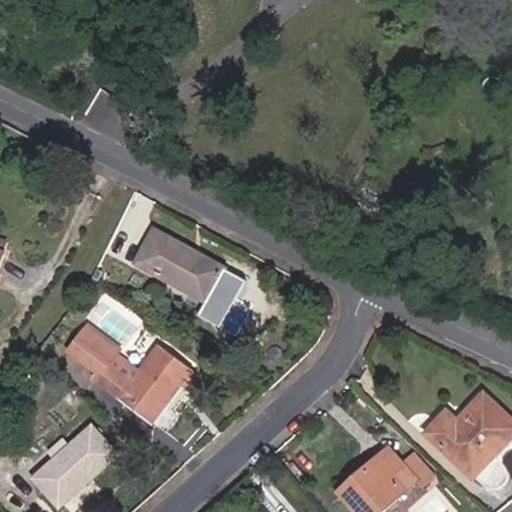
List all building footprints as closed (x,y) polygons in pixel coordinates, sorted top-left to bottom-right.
[(238,267),(165,226),(144,265),(219,303),(238,267)] [(126,343),(136,325),(103,306),(93,324),(126,343)] [(104,379),(113,366),(120,356),(86,334),(70,356),(104,379)] [(102,383),(160,425),(200,368),(167,347),(141,387),(113,366),(104,379),(102,383)] [(511,456),(511,404),(497,391),(471,418),(460,409),(436,435),(490,482),(511,456)] [(133,457),(103,423),(42,479),(71,507),(133,457)] [(374,459),(390,475),(405,461),(389,445),(374,459)] [(338,493),(355,511),(383,511),(411,488),(421,478),(427,485),(439,474),(417,450),(405,461),(390,475),(374,459),(338,493)] [(421,478),(411,488),(420,499),(431,489),(427,485),(421,478)]
